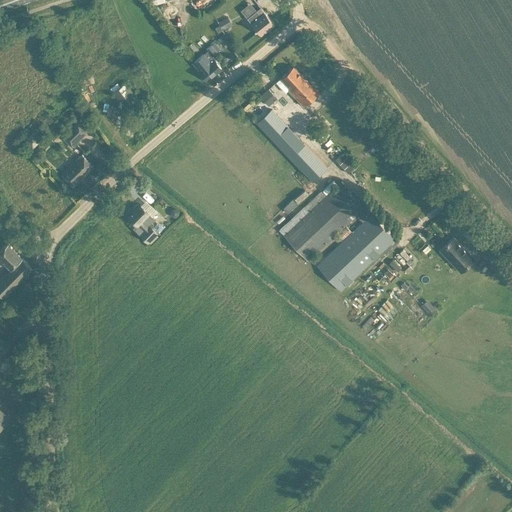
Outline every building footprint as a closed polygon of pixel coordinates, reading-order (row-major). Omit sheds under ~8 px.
[(260,5),(255,9),(247,16),(251,21),(255,26),(254,27),(255,29),(256,28),(261,34),(274,23),(260,5)] [(219,24),(215,27),(218,32),(233,24),(228,16),(218,22),(219,24)] [(222,67),(215,59),(212,56),(220,49),(215,42),(206,49),(207,51),(194,61),(202,70),(200,72),(206,79),(222,67)] [(286,92),(289,89),(304,105),(318,92),(294,65),(276,81),(286,92)] [(137,98),(131,90),(125,83),(113,92),(125,108),(137,98)] [(269,89),(261,96),(266,100),(273,93),(269,89)] [(272,109),(257,122),(312,181),(327,167),(272,109)] [(83,138),(72,126),(61,137),(73,148),(83,138)] [(30,128),(20,138),(22,141),(30,150),(33,147),(25,139),(33,131),(30,128)] [(35,145),(41,139),(34,132),(28,139),(35,145)] [(345,150),(336,159),(349,172),(358,163),(345,150)] [(68,168),(62,174),(73,186),(93,166),(88,160),(82,154),(68,168)] [(301,218),(284,234),(308,260),(337,233),(346,225),(357,214),(363,221),(352,231),(343,240),(317,264),(341,290),(396,239),(372,214),(371,214),(364,207),(365,207),(340,181),(326,194),(301,218)] [(285,207),(289,212),(310,193),(306,188),(285,207)] [(154,217),(148,211),(140,203),(129,215),(144,230),(140,234),(149,243),(159,233),(152,226),(153,225),(153,223),(152,222),(154,220),(154,217)] [(441,248),(461,270),(474,258),(453,236),(441,248)] [(8,242),(1,250),(0,250),(0,262),(3,260),(11,268),(0,279),(0,293),(4,297),(32,268),(22,258),(22,257),(8,242)] [(389,266),(397,271),(401,264),(394,259),(389,266)] [(428,300),(422,305),(429,312),(434,307),(428,300)] [(0,408),(0,430),(11,417),(0,408)]
